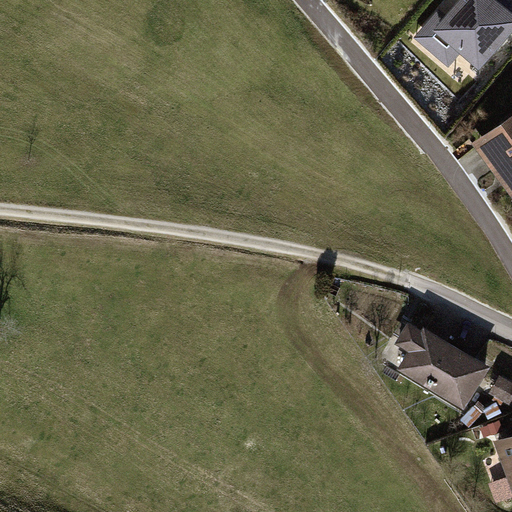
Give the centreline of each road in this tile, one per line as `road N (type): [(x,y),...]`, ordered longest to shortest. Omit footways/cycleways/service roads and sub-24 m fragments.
road 1 (track): [(0,208),(188,230),(353,263),(511,331)]
road 2 (residential): [(313,0),(426,129),(511,257)]
